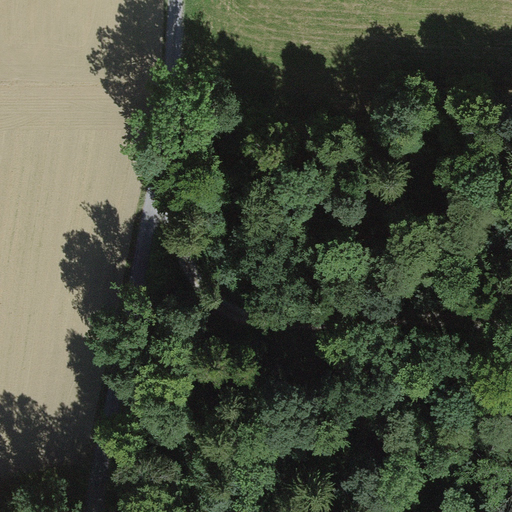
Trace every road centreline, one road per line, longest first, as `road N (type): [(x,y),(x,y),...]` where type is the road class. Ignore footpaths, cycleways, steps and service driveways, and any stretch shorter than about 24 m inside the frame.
road 1 (track): [(96,511),(138,273),(171,0)]
road 2 (track): [(138,273),(511,360)]
